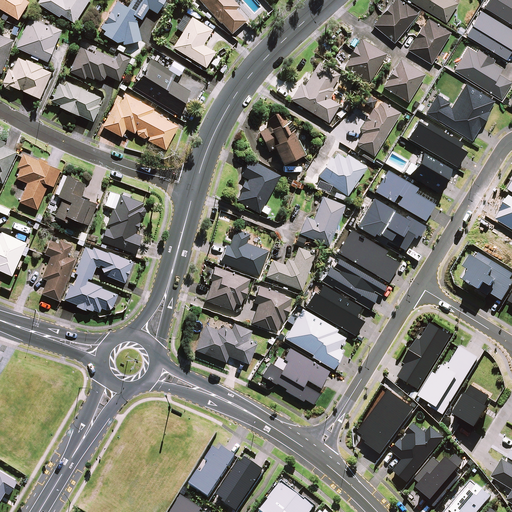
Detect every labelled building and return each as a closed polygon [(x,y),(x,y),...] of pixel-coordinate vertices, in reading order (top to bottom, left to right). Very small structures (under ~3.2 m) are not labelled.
[(0,0),(0,8),(17,19),(28,2),(24,0),(0,0)] [(88,0),(39,0),(38,3),(59,16),(60,14),(74,23),(88,0)] [(103,34),(116,42),(121,40),(122,45),(140,40),(135,16),(141,20),(148,8),(156,13),(164,0),(131,0),(127,8),(116,1),(100,28),(105,31),(103,34)] [(198,0),(232,34),(245,20),(235,10),(239,6),(232,0),(198,0)] [(395,0),(394,1),(392,0),(385,0),(384,2),(388,6),(373,24),(394,41),(418,12),(402,0),(395,0)] [(412,0),(446,21),(459,0),(458,0),(412,0)] [(60,31),(29,17),(16,48),(47,61),(60,31)] [(450,31),(427,17),(408,49),(431,62),(450,31)] [(211,30),(191,18),(187,25),(181,22),(178,27),(183,30),(173,47),(205,67),(214,52),(202,45),(211,30)] [(13,41),(0,36),(0,72),(1,73),(13,41)] [(385,54),(361,38),(344,65),(368,80),(385,54)] [(98,80),(103,80),(105,79),(107,75),(119,81),(130,58),(116,52),(113,59),(95,51),(94,53),(80,47),(69,71),(84,78),(85,77),(92,80),(93,78),(98,80)] [(51,72),(18,57),(12,70),(9,69),(1,86),(11,90),(13,86),(39,98),(51,72)] [(175,74),(150,59),(133,86),(176,113),(189,91),(171,80),(175,74)] [(423,74),(399,59),(382,87),(407,102),(423,74)] [(299,86),(290,100),(328,122),(338,106),(328,99),(333,90),(330,89),(339,74),(319,62),(304,87),(303,89),(299,86)] [(102,98),(60,80),(51,101),(59,104),(59,106),(92,121),(102,98)] [(153,108),(125,93),(119,104),(115,102),(102,126),(121,136),(126,128),(164,149),(177,126),(151,112),(153,108)] [(376,100),(369,95),(363,104),(370,109),(376,100)] [(354,105),(345,99),(339,107),(348,113),(354,105)] [(399,112),(381,102),(376,109),(373,107),(368,116),(359,131),(363,133),(355,145),(373,156),(399,112)] [(292,130),(295,129),(291,120),(288,122),(281,106),(264,114),(270,127),(259,131),(268,149),(274,147),(282,163),(303,154),(292,130)] [(4,142),(0,140),(0,181),(3,183),(16,152),(2,146),(4,142)] [(344,159),(334,152),(318,176),(347,195),(365,167),(347,155),(344,159)] [(59,169),(22,153),(16,168),(19,169),(15,178),(27,183),(19,201),(36,209),(47,184),(52,186),(59,169)] [(237,200),(259,212),(260,211),(266,214),(270,208),(263,205),(279,175),(249,159),(241,175),(248,179),(247,181),(244,180),(238,191),(241,192),(237,200)] [(85,183),(63,173),(54,194),(63,198),(55,216),(67,221),(69,216),(87,224),(96,203),(80,196),(85,183)] [(141,235),(135,233),(140,219),(142,219),(146,208),(142,206),(143,203),(119,194),(114,209),(112,208),(101,241),(134,253),(141,235)] [(344,205),(322,197),(313,219),(305,217),(299,233),(328,245),(344,205)] [(256,237),(235,229),(229,246),(226,244),(220,261),(258,276),(267,251),(253,245),(256,237)] [(0,270),(11,275),(15,267),(18,269),(23,260),(19,258),(21,253),(25,255),(30,245),(1,232),(0,234),(0,270)] [(71,245),(51,237),(44,254),(50,256),(41,277),(47,279),(41,293),(59,300),(75,258),(68,255),(71,245)] [(85,310),(86,308),(93,311),(93,310),(99,312),(101,308),(106,310),(107,307),(111,308),(117,292),(89,282),(90,281),(87,280),(87,278),(91,279),(96,267),(98,268),(99,265),(102,266),(101,269),(103,269),(101,274),(124,283),(132,260),(93,246),(92,248),(84,245),(74,272),(77,273),(72,285),(69,284),(64,299),(77,304),(76,307),(85,310)] [(314,253),(297,247),(292,261),(287,259),(285,264),(271,259),(265,276),(301,289),(314,253)] [(250,280),(214,266),(209,279),(212,280),(205,299),(232,310),(235,302),(241,304),(250,280)] [(291,296),(258,285),(253,301),(258,303),(251,323),(275,331),(279,319),(283,320),(291,296)] [(220,330),(205,325),(195,349),(225,361),(228,355),(247,363),(255,344),(245,340),(249,330),(242,327),(233,323),(231,329),(222,325),(220,330)] [(0,500),(4,493),(7,495),(16,482),(0,472),(0,500)]
